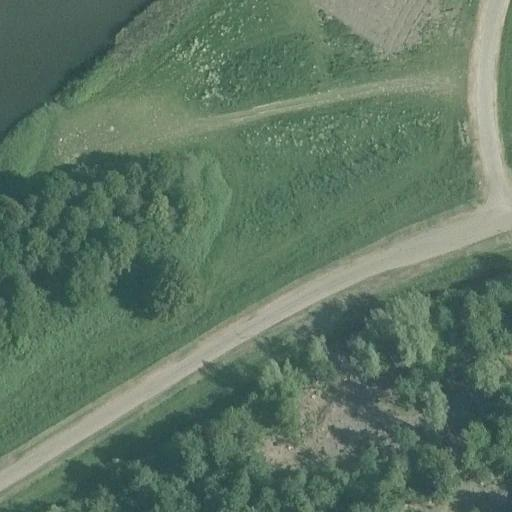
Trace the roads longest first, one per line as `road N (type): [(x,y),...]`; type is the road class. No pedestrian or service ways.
road 1 (unclassified): [(0,481),(251,327),(388,255),(506,217)]
road 2 (unclassified): [(506,217),(482,106),(491,30),(504,0)]
